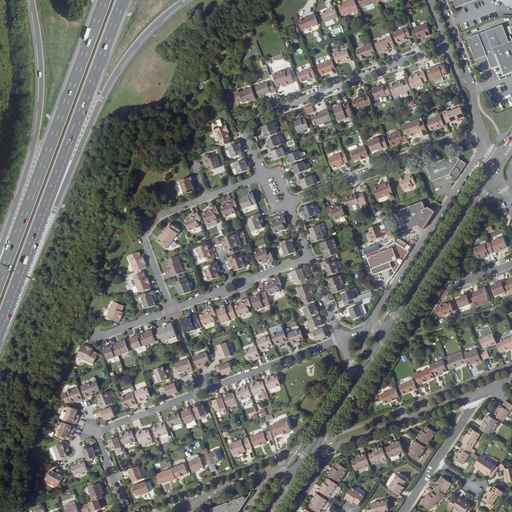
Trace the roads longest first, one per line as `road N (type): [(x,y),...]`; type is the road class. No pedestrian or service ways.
road 1 (residential): [(124,511),(94,432),(340,338)]
road 2 (motorway): [(104,0),(0,279)]
road 3 (motorway): [(37,226),(51,216),(89,118),(127,54),(184,0)]
road 4 (residential): [(261,175),(246,121),(443,44)]
road 5 (motorway): [(31,0),(38,120),(0,253)]
road 6 (motorway): [(37,226),(122,0)]
road 7 (residential): [(170,309),(145,239),(150,224),(261,175)]
road 8 (residential): [(479,130),(288,203)]
road 9 (secondary): [(389,335),(493,168)]
road 10 (secondary): [(493,168),(383,330)]
road 11 (residential): [(475,393),(332,448),(317,446)]
road 12 (residential): [(164,511),(273,472),(288,475)]
road 13 (secondary): [(356,373),(288,475)]
